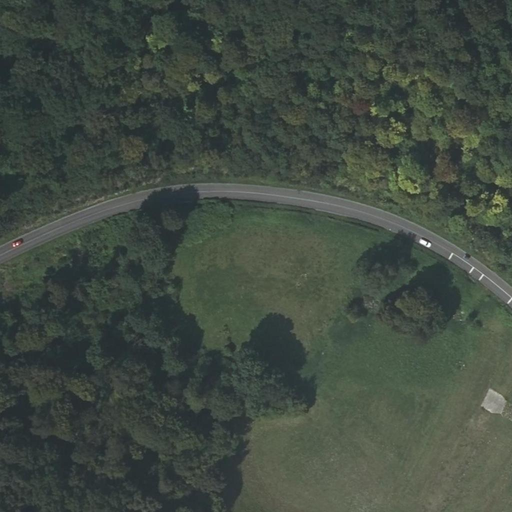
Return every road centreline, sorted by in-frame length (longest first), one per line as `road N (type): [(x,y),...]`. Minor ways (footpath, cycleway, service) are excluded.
road 1 (tertiary): [(0,247),(173,193),(271,197),(369,216),(511,299)]
road 2 (track): [(511,135),(428,103),(126,26),(0,45)]
road 3 (track): [(430,511),(491,403)]
